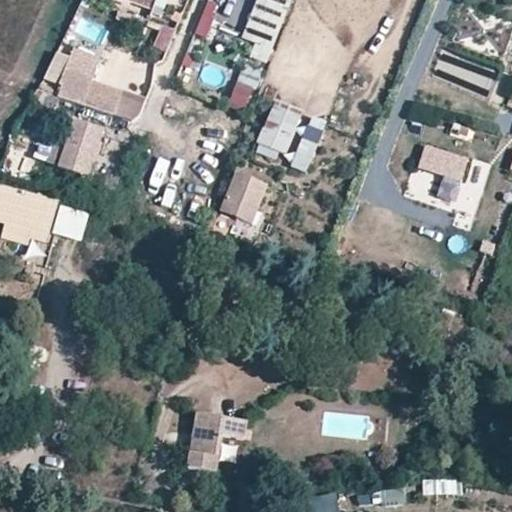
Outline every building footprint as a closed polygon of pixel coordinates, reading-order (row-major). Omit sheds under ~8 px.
[(195,36),(211,39),(214,22),(240,27),(245,3),(230,0),(223,0),(221,15),(200,11),(195,36)] [(255,0),(239,38),(265,48),(285,0),(255,0)] [(60,66),(51,96),(108,113),(113,96),(115,89),(83,79),(84,75),(60,66)] [(251,99),(258,81),(239,74),(232,92),(251,99)] [(130,100),(113,96),(108,113),(125,118),(130,100)] [(274,102),(252,152),(281,165),(303,115),(274,102)] [(308,173),(327,124),(309,116),(289,166),(308,173)] [(55,168),(84,177),(98,130),(69,121),(55,168)] [(420,151),(414,173),(457,185),(463,163),(420,151)] [(163,210),(174,169),(136,158),(123,205),(152,213),(154,207),(163,210)] [(218,210),(232,216),(237,206),(251,212),(262,184),(233,172),(218,210)] [(47,236),(55,204),(0,188),(0,226),(4,228),(5,224),(47,236)] [(60,205),(51,234),(80,243),(89,214),(60,205)] [(209,255),(221,258),(224,247),(213,243),(209,255)] [(317,335),(322,306),(280,299),(275,327),(317,335)] [(322,306),(317,335),(356,343),(361,314),(322,306)] [(437,328),(448,333),(455,317),(444,312),(437,328)] [(192,417),(186,471),(213,474),(218,439),(240,441),(242,423),(192,417)] [(359,507),(404,505),(404,491),(358,493),(359,507)] [(285,511),(317,511),(314,496),(283,504),(285,511)]
